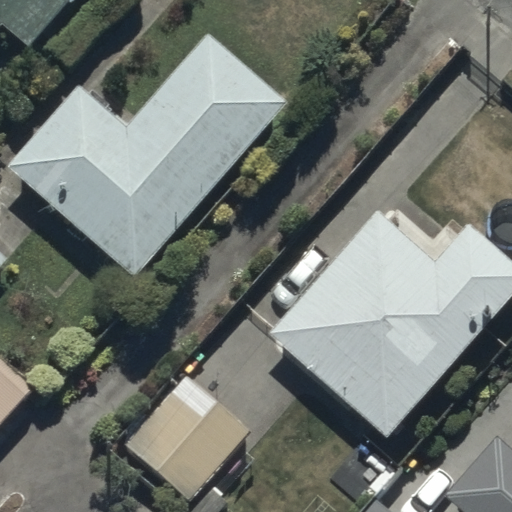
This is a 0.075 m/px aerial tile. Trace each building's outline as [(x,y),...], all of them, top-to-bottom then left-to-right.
[(76,0),(0,0),(0,33),(2,32),(29,55),(76,0)] [(78,93),(7,174),(134,285),(288,110),(208,40),(125,134),(78,93)] [(377,219),(269,342),(387,445),(511,304),(511,269),(468,231),(434,269),(377,219)] [(0,431),(33,395),(0,365),(0,431)] [(250,438),(186,382),(125,452),(189,508),(250,438)] [(511,511),(511,457),(496,444),(444,504),(452,511),(511,511)]
